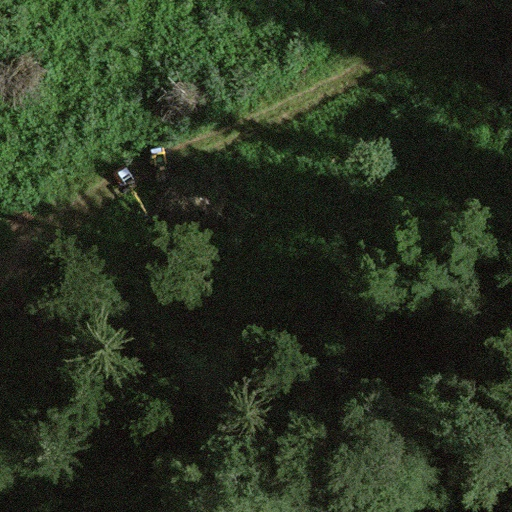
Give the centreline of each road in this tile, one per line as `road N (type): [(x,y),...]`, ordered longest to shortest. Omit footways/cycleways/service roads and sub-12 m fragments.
road 1 (track): [(0,268),(63,216),(256,116),(511,19)]
road 2 (track): [(165,511),(511,478)]
